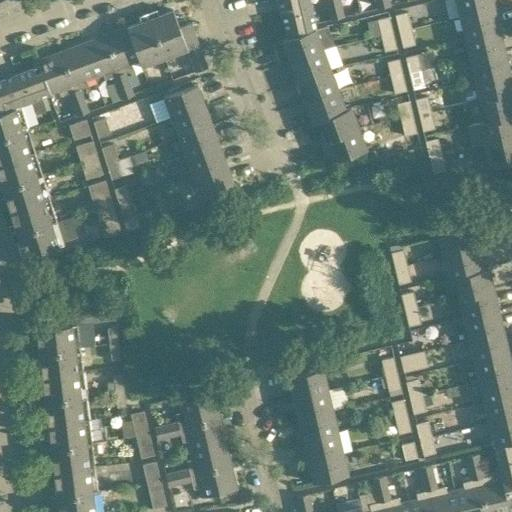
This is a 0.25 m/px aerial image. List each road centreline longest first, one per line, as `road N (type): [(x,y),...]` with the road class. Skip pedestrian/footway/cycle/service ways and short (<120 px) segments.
road 1 (residential): [(290,173),(223,0)]
road 2 (residential): [(288,511),(258,377)]
